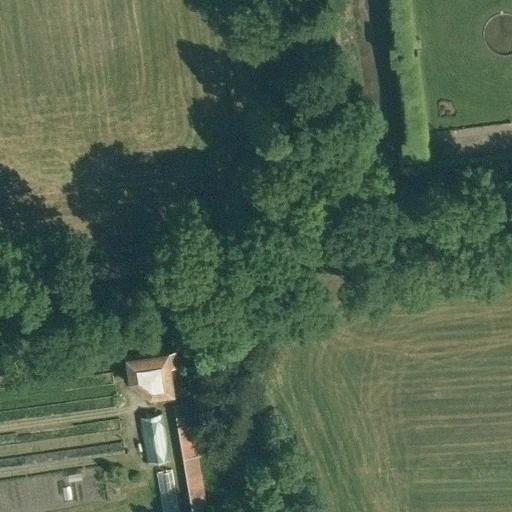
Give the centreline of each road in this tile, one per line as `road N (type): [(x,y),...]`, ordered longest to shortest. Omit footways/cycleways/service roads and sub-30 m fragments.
road 1 (unclassified): [(0,286),(511,218)]
road 2 (track): [(280,249),(280,296),(255,387),(247,461)]
